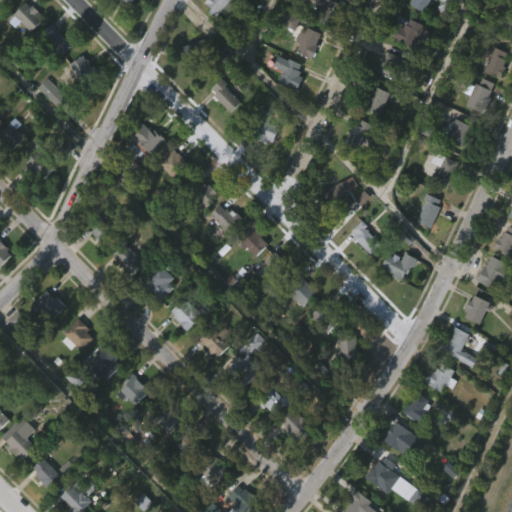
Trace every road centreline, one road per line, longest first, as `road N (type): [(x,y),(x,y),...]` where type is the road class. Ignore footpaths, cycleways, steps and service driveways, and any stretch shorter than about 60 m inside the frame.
road 1 (residential): [(75,0),(413,341)]
road 2 (residential): [(0,185),(306,498)]
road 3 (residential): [(292,511),(413,341),(511,138)]
road 4 (residential): [(0,301),(57,245),(174,0)]
road 5 (residential): [(279,206),(379,0)]
